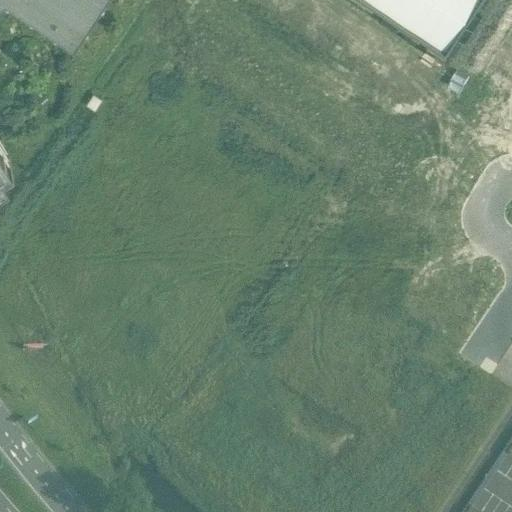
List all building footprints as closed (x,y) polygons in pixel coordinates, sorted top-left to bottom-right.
[(0,0),(0,175),(5,173),(0,165),(0,163),(9,158),(7,156),(0,144),(0,1),(1,0),(2,0),(5,3),(6,2),(26,16),(26,17),(29,19),(30,18),(50,32),(50,33),(53,35),(54,34),(71,46),(83,28),(83,29),(85,25),(99,4),(99,5),(101,1),(101,0),(0,0)] [(367,0),(446,52),(479,0),(367,0)] [(91,100),(86,107),(93,111),(97,104),(91,100)] [(150,172),(60,306),(272,511),(280,511),(397,337),(150,172)] [(511,511),(511,444),(466,511),(511,511)]
